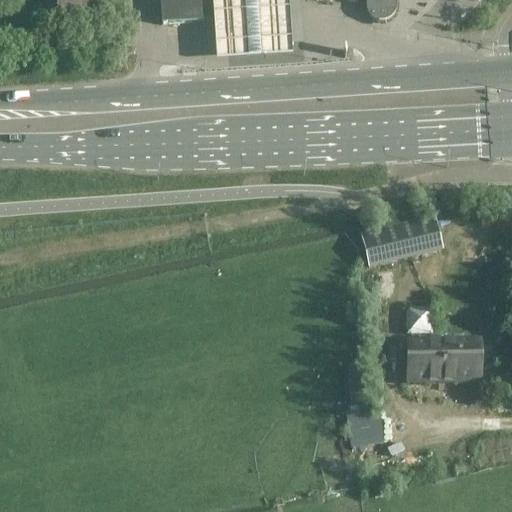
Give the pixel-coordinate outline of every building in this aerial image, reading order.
[(88,4),(88,0),(55,0),(56,19),(70,19),(71,21),(86,21),(85,4),(88,4)] [(158,0),(161,26),(211,22),(232,0),(158,0)] [(314,0),(344,0),(345,1),(356,0),(365,0),(366,13),(369,17),(373,21),(377,23),(384,22),(391,18),(393,15),(394,10),(393,0),(314,0)] [(433,219),(360,237),(368,268),(375,266),(380,265),(441,250),(433,219)] [(434,336),(435,309),(408,308),(407,334),(434,336)] [(479,344),(407,345),(407,379),(425,379),(425,385),(479,384),(479,344)] [(381,411),(347,416),(352,448),(385,443),(381,411)]
